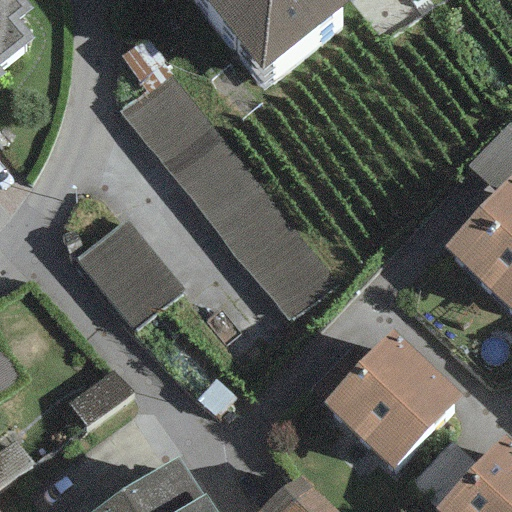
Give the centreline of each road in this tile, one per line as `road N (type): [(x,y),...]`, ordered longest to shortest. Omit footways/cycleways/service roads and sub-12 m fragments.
road 1 (residential): [(18,236),(232,511)]
road 2 (residential): [(18,236),(72,132),(89,0)]
